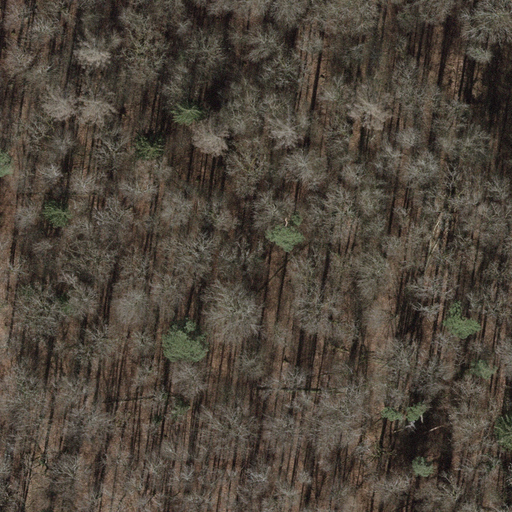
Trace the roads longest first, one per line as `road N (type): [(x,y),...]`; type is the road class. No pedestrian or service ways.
road 1 (track): [(58,0),(0,267)]
road 2 (track): [(0,348),(21,409),(92,511)]
